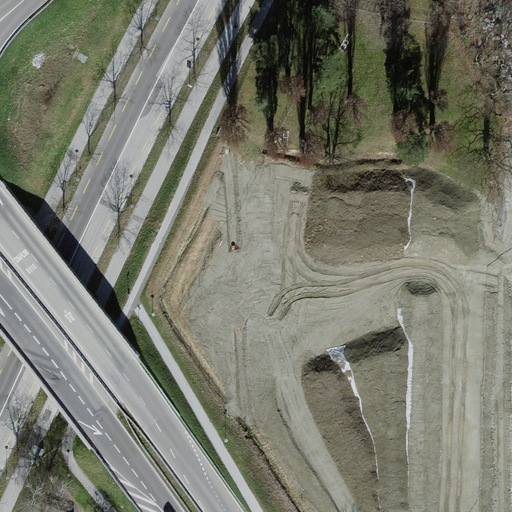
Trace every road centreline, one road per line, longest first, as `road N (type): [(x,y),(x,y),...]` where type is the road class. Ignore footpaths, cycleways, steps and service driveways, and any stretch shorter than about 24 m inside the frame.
road 1 (residential): [(196,0),(2,406)]
road 2 (secondary): [(221,511),(0,214)]
road 3 (secondary): [(0,292),(166,511)]
